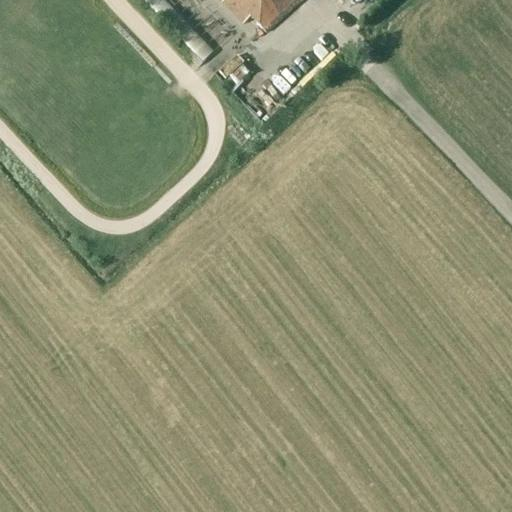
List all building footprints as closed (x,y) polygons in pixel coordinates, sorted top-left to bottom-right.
[(192,0),(186,7),(221,44),(236,29),(217,9),(222,4),(242,25),(249,19),(261,31),(296,0),(192,0)] [(345,0),(343,2),(353,11),(363,0),(345,0)] [(190,63),(199,71),(214,53),(194,36),(185,46),(196,55),(190,63)] [(224,72),(250,99),(267,82),(242,56),(224,72)] [(284,66),(273,72),(285,93),(295,88),(284,66)]
